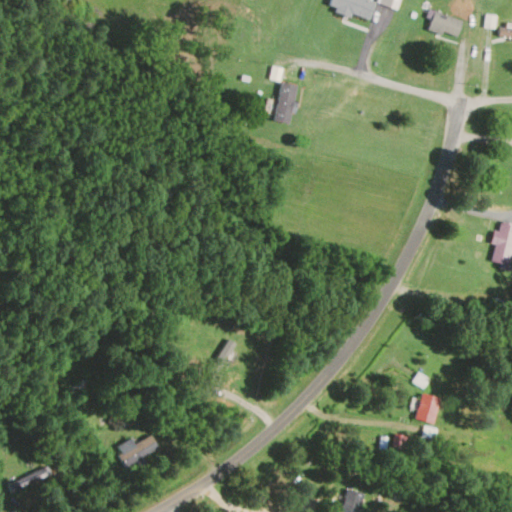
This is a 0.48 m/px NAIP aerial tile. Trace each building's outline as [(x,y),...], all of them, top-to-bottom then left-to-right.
[(375,2),(368,0),(329,0),(327,7),(369,22),(375,2)] [(396,8),(398,0),(379,0),(379,3),(396,8)] [(462,21),(428,8),(424,18),(429,20),(426,29),(455,40),(462,21)] [(511,27),(499,26),(498,41),(511,42),(511,27)] [(293,83),(276,83),(276,123),(293,123),(293,83)] [(506,267),(511,249),(511,226),(501,223),(488,261),(506,267)] [(64,407),(87,384),(81,378),(58,402),(64,407)] [(439,398),(421,393),(414,419),(432,424),(439,398)] [(124,468),(158,449),(150,435),(133,445),(130,439),(113,448),(124,468)] [(6,482),(9,492),(50,479),(47,469),(6,482)] [(358,511),(363,493),(345,489),(339,511),(358,511)]
